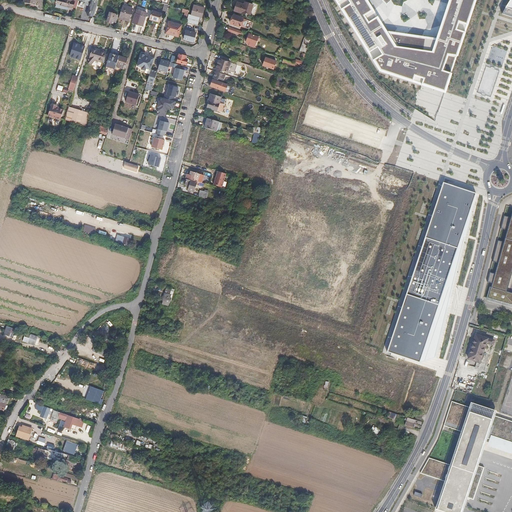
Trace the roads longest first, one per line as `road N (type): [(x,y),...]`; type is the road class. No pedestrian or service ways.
road 1 (residential): [(202,55),(78,511)]
road 2 (secondary): [(489,214),(439,403),(382,511)]
road 3 (residential): [(311,0),(381,104),(491,169)]
road 4 (residential): [(202,55),(0,7)]
